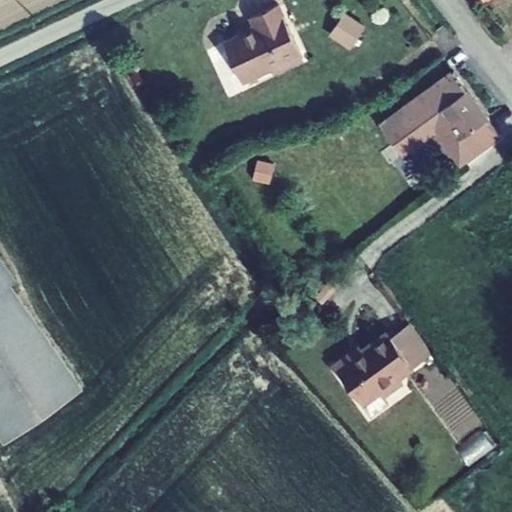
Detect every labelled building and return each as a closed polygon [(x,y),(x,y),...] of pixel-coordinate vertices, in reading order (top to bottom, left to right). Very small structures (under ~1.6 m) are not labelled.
[(248,17),(253,28),(245,32),(243,28),(237,31),(238,33),(223,40),(242,84),(272,70),(273,74),(303,60),(283,15),(285,14),(280,2),(248,17)] [(366,26),(345,11),(329,36),(350,49),(366,26)] [(441,127),(453,143),(461,137),(474,154),(502,133),(490,117),(456,70),(407,106),(420,124),(396,142),(406,154),(441,127)] [(274,163),(257,159),(252,181),(270,184),(274,163)] [(0,435),(5,443),(84,386),(11,283),(17,280),(0,255),(0,435)] [(332,277),(314,296),(322,304),(340,284),(332,277)] [(413,367),(431,353),(410,322),(391,335),(386,329),(361,346),(352,353),(350,349),(332,363),(363,406),(380,394),(383,397),(404,383),(400,379),(414,369),(413,367)] [(350,349),(352,353),(361,346),(359,343),(350,349)] [(429,380),(423,378),(420,387),(427,389),(429,380)] [(380,394),(363,406),(370,416),(388,404),(383,397),(380,394)] [(496,449),(482,429),(457,447),(470,467),(496,449)]
